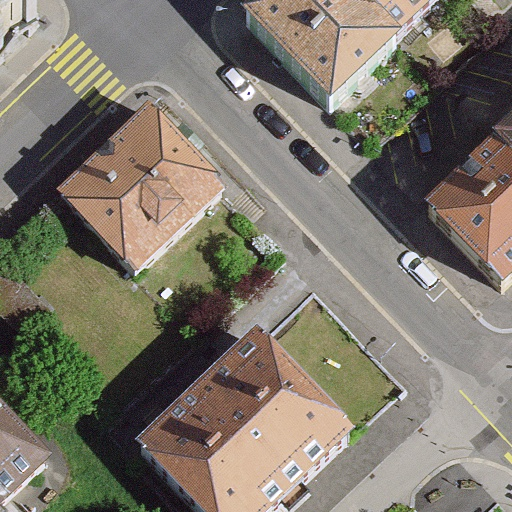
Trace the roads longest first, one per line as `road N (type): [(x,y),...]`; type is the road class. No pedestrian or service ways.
road 1 (unclassified): [(503,397),(142,20)]
road 2 (unclassified): [(0,156),(142,20)]
